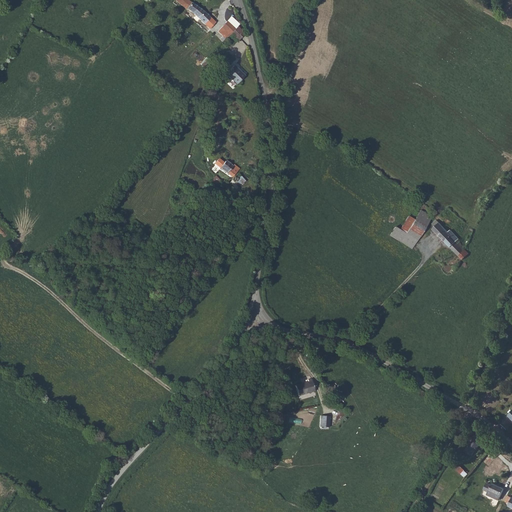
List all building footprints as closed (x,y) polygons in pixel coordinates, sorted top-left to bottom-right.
[(201,9),(188,0),(175,0),(179,2),(185,8),(189,11),(196,16),(209,28),(215,20),(201,9)] [(234,27),(226,21),(221,27),(229,33),(234,27)] [(236,25),(234,27),(241,33),(243,30),(236,25)] [(234,27),(229,33),(236,39),(241,33),(234,27)] [(204,57),(198,63),(206,69),(212,63),(204,57)] [(244,74),(233,64),(225,73),(236,83),(244,74)] [(215,163),(232,177),(236,172),(239,168),(234,164),(233,165),(226,159),(223,162),(219,158),(215,163)] [(220,180),(216,175),(212,179),(211,183),(213,184),(215,183),(216,184),(220,180)] [(242,184),(246,180),(241,176),(237,180),(242,184)] [(417,216),(429,223),(432,218),(421,210),(417,216)] [(399,230),(406,234),(415,220),(409,216),(399,230)] [(406,234),(417,241),(429,223),(417,216),(415,220),(406,234)] [(459,257),(465,250),(461,245),(462,244),(457,239),(452,234),(451,235),(439,223),(439,224),(435,221),(432,224),(435,227),(432,229),(459,257)] [(389,235),(401,243),(406,234),(399,230),(395,227),(389,235)] [(401,243),(411,250),(417,241),(406,234),(401,243)] [(459,257),(462,260),(469,253),(465,250),(459,257)] [(300,399),(316,393),(311,381),(308,382),(308,384),(296,388),(300,399)] [(283,415),(286,408),(281,406),(278,412),(283,415)] [(331,425),(331,417),(323,417),(322,427),(330,429),(331,425)] [(486,436),(480,431),(467,449),(472,454),(486,436)] [(462,472),(465,468),(459,463),(455,466),(462,472)] [(491,484),(489,483),(488,482),(485,490),(488,491),(488,494),(500,499),(504,488),(493,483),(491,484)]
